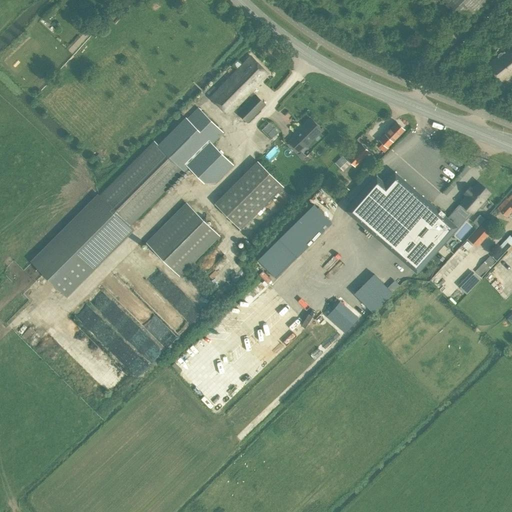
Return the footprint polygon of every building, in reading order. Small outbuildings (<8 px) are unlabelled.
[(443,0),(467,23),(490,0),(443,0)] [(511,24),(511,0),(505,0),(498,6),(504,15),(511,24)] [(502,83),(511,75),(511,44),(502,53),(500,52),(498,54),(498,55),(487,64),(502,83)] [(249,99),(240,109),(237,112),(247,122),(265,104),(255,94),(254,94),(251,91),(268,74),(250,56),(210,97),(228,115),(246,96),(249,99)] [(97,194),(30,261),(54,286),(65,297),(132,230),(128,225),(187,167),(204,183),(216,183),(233,165),(212,143),(222,132),(197,107),(187,118),(186,117),(157,144),(154,140),(99,195),(97,193),(97,194)] [(299,151),(305,145),(305,146),(322,130),(310,118),(294,134),(295,135),(289,141),(299,151)] [(387,146),(404,129),(396,122),(385,133),(379,139),(383,143),(379,147),(384,152),(388,147),(387,146)] [(355,166),(369,152),(361,144),(347,158),(355,166)] [(240,229),(283,186),(260,163),(217,206),(240,229)] [(376,176),(349,207),(416,266),(453,223),(395,173),(385,184),(376,176)] [(461,202),(455,209),(466,219),(472,211),(473,212),(478,206),(482,209),(488,202),(484,199),(490,193),(477,182),(472,189),(470,187),(465,193),(467,195),(461,201),(461,202)] [(511,193),(507,199),(506,198),(497,208),(506,215),(511,208),(511,193)] [(188,204),(148,244),(178,274),(217,234),(188,204)] [(468,239),(477,247),(489,233),(480,225),(468,239)] [(498,264),(490,255),(474,271),(483,280),(498,264)] [(466,293),(480,279),(473,272),(459,287),(466,293)]
